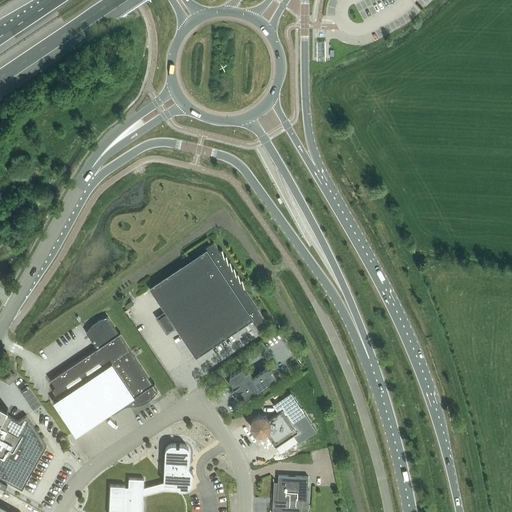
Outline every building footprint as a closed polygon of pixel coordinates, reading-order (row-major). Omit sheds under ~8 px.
[(325,41),(316,41),(316,53),(316,60),(325,60),(325,53),(325,41)] [(244,288),(242,279),(240,281),(238,273),(236,275),(234,267),(231,269),(230,261),(227,263),(226,255),(223,257),(222,249),(219,251),(213,242),(204,248),(206,251),(198,256),(243,324),(251,318),(259,330),(268,324),(244,288)] [(198,256),(151,288),(167,312),(159,318),(167,330),(176,324),(196,355),(243,324),(198,256)] [(112,362),(130,350),(108,317),(106,317),(104,317),(102,318),(100,319),(98,320),(100,322),(89,328),(100,345),(112,362)] [(87,379),(112,362),(100,345),(75,361),(87,379)] [(87,379),(85,380),(76,386),(99,420),(108,414),(109,414),(134,397),(139,403),(149,396),(150,399),(152,397),(154,395),(155,393),(157,391),(130,350),(112,362),(87,379)] [(76,386),(85,380),(87,379),(75,361),(50,378),(57,390),(54,392),(58,398),(76,386)] [(246,398),(261,389),(276,379),(271,371),(274,369),(268,367),(253,377),(248,370),(245,372),(242,367),(231,375),(230,375),(230,376),(229,377),(229,378),(229,379),(229,380),(230,380),(234,387),(232,388),(232,389),(240,390),(240,391),(241,390),(246,398)] [(76,435),(99,420),(76,386),(58,398),(53,401),(76,435)] [(292,422),(305,414),(290,392),(273,404),(278,412),(268,418),(266,416),(258,414),(252,418),(250,426),(255,433),(262,434),(265,432),(275,447),(298,431),(292,422)] [(7,412),(0,407),(0,477),(22,489),(46,445),(26,415),(18,421),(6,414),(7,412)] [(165,450),(165,451),(164,482),(153,485),(155,491),(163,489),(179,489),(184,489),(185,489),(186,489),(187,489),(188,488),(189,488),(190,487),(190,486),(191,486),(191,485),(192,483),(192,482),(193,472),(189,467),(190,453),(190,452),(190,451),(189,450),(189,449),(189,448),(188,447),(187,447),(187,446),(186,445),(185,445),(183,444),(182,444),(173,444),(172,444),(170,444),(169,445),(168,446),(167,447),(166,448),(166,449),(165,450)] [(308,490),(308,476),(278,475),(278,482),(274,482),(272,511),(307,511),(309,490),(308,490)] [(144,479),(129,478),(128,487),(125,487),(125,485),(110,484),(108,511),(142,511),(143,494),(155,491),(153,485),(143,487),(144,479)] [(0,511),(14,511),(0,503),(0,511)]
